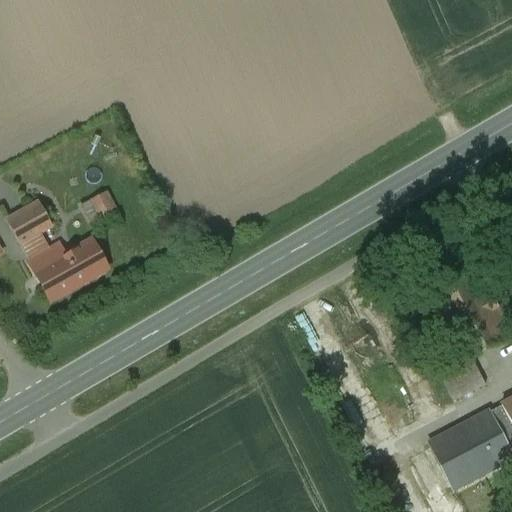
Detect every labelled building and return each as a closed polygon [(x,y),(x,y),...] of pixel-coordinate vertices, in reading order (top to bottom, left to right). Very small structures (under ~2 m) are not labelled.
[(106,195),(92,203),(100,218),(114,211),(106,195)] [(91,202),(80,207),(89,225),(100,219),(100,218),(92,203),(91,202)] [(38,205),(7,222),(19,245),(21,244),(40,234),(51,228),(38,205)] [(40,234),(21,244),(30,262),(50,251),(40,234)] [(30,262),(29,262),(51,302),(107,271),(91,243),(63,258),(57,247),(50,251),(30,262)] [(511,336),(479,276),(428,304),(459,364),(460,365),(471,359),(511,336)] [(471,359),(460,365),(459,364),(439,375),(453,403),(485,387),(471,359)] [(511,402),(429,445),(453,491),(511,460),(511,402)]
